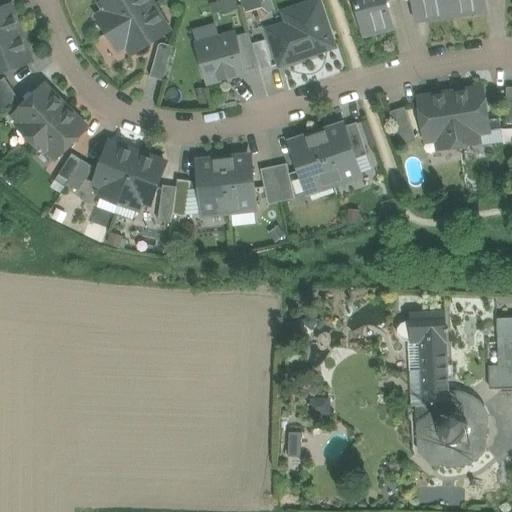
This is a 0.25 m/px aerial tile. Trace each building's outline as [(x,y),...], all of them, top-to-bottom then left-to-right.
[(149,0),(105,0),(100,3),(106,12),(97,17),(108,34),(153,6),(149,0)] [(260,0),(241,0),(245,13),(263,8),(260,0)] [(265,29),(278,70),(339,50),(322,0),(313,0),(281,11),(285,23),(265,29)] [(354,0),(363,35),(376,32),(376,33),(387,31),(387,29),(393,27),(386,3),(385,0),(354,0)] [(413,0),(414,4),(416,20),(451,15),(448,0),(413,0)] [(448,0),(451,15),(485,10),(483,0),(448,0)] [(10,6),(0,9),(0,41),(21,34),(10,6)] [(153,6),(108,34),(118,51),(127,46),(132,55),(169,32),(153,6)] [(237,36),(236,31),(195,42),(207,87),(248,75),(247,71),(237,36)] [(249,33),(237,36),(247,71),(259,67),(253,45),(249,33)] [(21,34),(0,41),(0,73),(31,62),(21,34)] [(253,45),(259,67),(260,71),(273,68),(265,41),(253,45)] [(173,47),(162,44),(159,45),(150,78),(163,82),(173,47)] [(5,78),(0,81),(0,97),(12,90),(5,78)] [(44,86),(13,116),(23,126),(20,129),(31,141),(65,107),(44,86)] [(482,89),(450,94),(459,146),(478,143),(477,133),(489,132),(482,89)] [(12,90),(0,97),(0,114),(20,102),(12,90)] [(450,94),(419,99),(425,142),(437,140),(439,150),(459,146),(450,94)] [(65,107),(31,141),(43,153),(46,149),(56,159),(87,128),(65,107)] [(405,108),(390,113),(401,147),(416,142),(405,108)] [(356,123),(343,128),(354,160),(367,155),(356,123)] [(343,128),(339,126),(332,128),(330,132),(331,134),(317,138),(333,184),(359,175),(354,160),(343,128)] [(317,138),(306,142),(305,141),(301,139),(293,141),(291,145),(307,193),(333,184),(317,138)] [(137,153),(109,143),(94,184),(104,187),(100,197),(119,204),(137,153)] [(166,164),(137,153),(119,204),(138,210),(141,201),(151,205),(166,164)] [(72,154),(55,181),(65,187),(67,184),(82,161),(72,154)] [(246,156),(224,159),(229,211),(255,208),(250,159),(246,156)] [(209,160),(201,161),(198,165),(201,188),(204,214),(229,211),(224,159),(209,160)] [(82,161),(67,184),(79,192),(94,168),(82,161)] [(287,164),(274,167),(282,202),(295,199),(287,164)] [(274,167),(260,170),(265,189),(268,205),(282,202),(274,167)] [(191,182),(177,180),(176,188),(173,216),(186,217),(186,216),(190,189),(191,182)] [(176,188),(163,186),(158,221),(171,223),(173,216),(176,188)] [(201,188),(190,189),(186,216),(204,214),(201,188)] [(511,319),(499,320),(499,345),(499,367),(489,367),(490,389),(511,388),(511,319)] [(445,320),(407,321),(402,324),(398,329),(398,335),(402,340),(408,342),(411,389),(412,400),(424,400),(424,402),(449,401),(448,394),(446,338),(445,320)] [(461,394),(448,394),(449,401),(424,402),(424,400),(412,400),(412,406),(418,406),(420,452),(436,466),(439,463),(451,466),(463,465),(474,460),(483,453),(484,450),(485,446),(487,417),(488,417),(482,407),(472,398),(461,394)]
